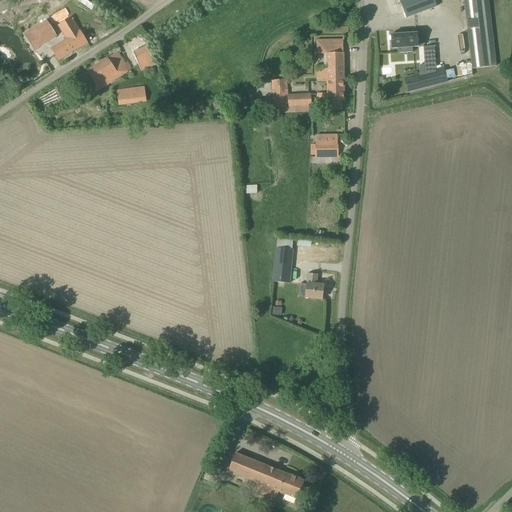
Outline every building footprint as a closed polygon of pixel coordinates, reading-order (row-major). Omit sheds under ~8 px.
[(434,0),(402,0),(400,1),(406,18),(437,6),(434,0)] [(463,0),(472,69),(496,66),(487,0),(463,0)] [(51,49),(58,61),(87,43),(71,17),(58,25),(67,39),(51,49)] [(34,50),(39,47),(57,36),(50,26),(32,37),(28,40),(34,50)] [(391,35),(392,49),(397,49),(398,53),(413,52),(412,47),(418,47),(417,33),(391,35)] [(343,42),(317,42),(317,48),(322,48),(322,54),(327,54),(327,69),(317,70),(318,82),(327,81),(344,81),(343,42)] [(154,61),(147,46),(134,52),(140,67),(154,61)] [(108,58),(76,78),(88,97),(115,79),(117,82),(122,79),(120,76),(131,69),(119,51),(108,58)] [(380,54),(380,64),(388,63),(388,54),(380,54)] [(444,68),(405,78),(408,92),(448,82),(444,68)] [(282,114),(312,112),(311,93),(289,95),(288,79),(270,80),(272,108),(282,107),(282,114)] [(344,101),(344,81),(327,81),(327,93),(318,93),(318,109),(342,109),(342,101),(344,101)] [(144,86),(117,91),(119,106),(147,102),(144,86)] [(338,157),(338,143),(316,143),(316,157),(338,157)] [(244,185),(244,193),(255,194),(255,186),(244,185)] [(273,281),(289,282),(292,250),(276,249),(273,281)] [(318,275),(308,274),(306,285),(305,297),(322,299),(323,285),(316,285),(318,275)] [(300,284),(298,298),(305,299),(305,297),(306,285),(300,284)] [(304,481),(235,454),(228,471),(258,483),(254,492),(275,500),(279,492),(297,499),(304,481)]
